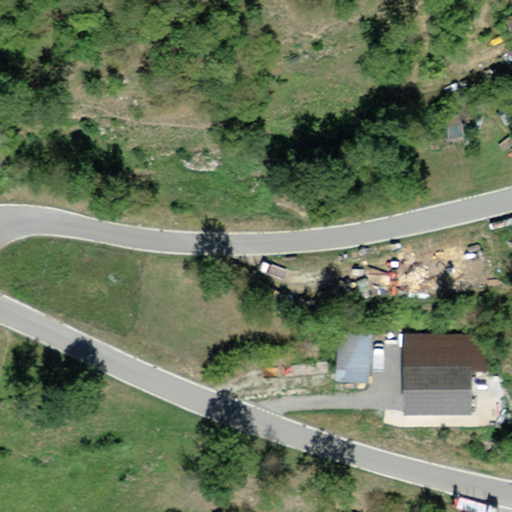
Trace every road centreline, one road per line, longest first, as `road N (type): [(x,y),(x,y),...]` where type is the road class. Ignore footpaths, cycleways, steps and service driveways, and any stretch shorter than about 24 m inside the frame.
road 1 (tertiary): [(511,495),(234,414),(0,314)]
road 2 (tertiary): [(0,226),(43,219),(159,240),(266,243),(401,227),(511,198)]
